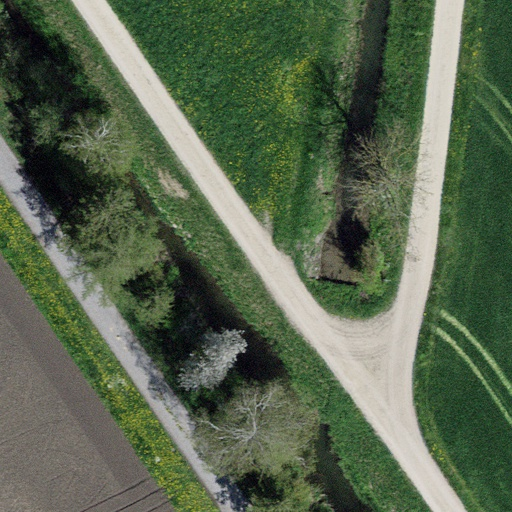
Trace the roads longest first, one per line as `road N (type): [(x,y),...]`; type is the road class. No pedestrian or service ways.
road 1 (track): [(385,410),(98,0)]
road 2 (track): [(241,511),(0,158)]
road 3 (track): [(449,0),(411,322),(385,410)]
road 4 (track): [(452,511),(385,410)]
